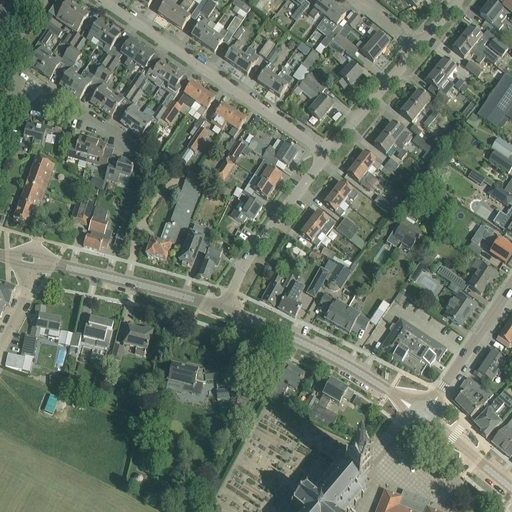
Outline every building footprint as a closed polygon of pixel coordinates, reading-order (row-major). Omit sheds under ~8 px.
[(190,18),(185,15),(187,11),(188,11),(194,3),(190,0),(185,0),(179,10),(178,10),(170,23),(182,31),(190,18)] [(201,13),(210,1),(208,0),(202,0),(196,10),(201,13)] [(210,0),(210,1),(201,13),(208,18),(215,8),(220,12),(223,8),(218,4),(220,2),(217,0),(210,0)] [(236,19),(235,19),(227,31),(233,36),(251,10),(236,0),(235,0),(232,6),(235,7),(232,12),(238,16),(236,19)] [(260,0),(254,9),(261,14),(270,2),(267,0),(260,0)] [(289,0),(299,7),(300,8),(305,2),(306,0),(289,0)] [(319,14),(325,19),(334,7),(325,0),(321,0),(314,10),(309,16),(314,20),(319,14)] [(423,0),(408,0),(406,2),(417,11),(425,1),(423,0)] [(506,0),(503,5),(507,9),(511,12),(511,3),(507,0),(506,0)] [(56,20),(66,26),(78,9),(68,2),(60,14),(56,20)] [(157,15),(170,23),(178,10),(166,2),(157,15)] [(501,23),(507,16),(502,13),(502,12),(491,3),(480,16),(499,31),(503,25),(501,23)] [(0,7),(0,8),(0,31),(1,32),(9,11),(0,7)] [(334,7),(325,19),(320,25),(331,33),(336,27),(345,16),(334,7)] [(56,20),(60,14),(52,9),(48,14),(56,20)] [(78,9),(66,26),(76,33),(88,16),(78,9)] [(298,10),(291,19),(296,23),(296,22),(303,14),(298,10)] [(348,23),(354,28),(360,21),(354,15),(348,23)] [(191,38),(203,46),(212,33),(206,29),(210,23),(205,19),(201,25),(200,25),(191,38)] [(94,39),(100,43),(110,28),(99,21),(86,40),(91,44),(94,39)] [(43,29),(47,31),(52,35),(58,39),(62,33),(52,26),(47,23),(43,29)] [(98,65),(101,67),(101,66),(105,69),(113,57),(117,51),(112,47),(120,35),(110,28),(100,43),(106,47),(103,51),(107,55),(106,56),(105,55),(98,65)] [(470,28),(461,39),(494,66),(499,60),(483,47),(487,42),(490,45),(488,47),(501,58),(508,50),(495,39),(487,32),(482,37),(470,28)] [(238,29),(234,38),(239,40),(243,31),(238,29)] [(374,40),(370,44),(381,54),(389,45),(378,35),(378,36),(371,30),(367,34),(374,40)] [(52,35),(47,31),(38,43),(44,47),(52,35)] [(212,33),(203,46),(214,54),(223,41),(223,40),(227,34),(222,31),(218,37),(212,33)] [(64,43),(70,48),(73,49),(80,38),(74,34),(72,37),(69,35),(64,43)] [(327,48),(331,42),(334,38),(329,34),(320,46),(325,49),(325,50),(327,48)] [(333,41),(350,55),(354,49),(337,35),(333,41)] [(80,38),(73,49),(76,51),(79,53),(86,42),(80,38)] [(494,66),(461,39),(452,50),(463,60),(469,53),(477,59),(475,62),(480,65),(485,59),(494,66)] [(131,40),(121,55),(129,60),(126,65),(130,67),(142,48),(131,40)] [(259,55),(265,60),(275,46),(268,41),(259,55)] [(345,52),(331,42),(327,48),(335,54),(332,58),(340,65),(346,71),(341,77),(338,75),(333,80),(343,89),(347,85),(350,88),(361,76),(351,66),(350,66),(341,57),(345,52)] [(224,60),(235,68),(243,56),(238,52),(242,46),(237,43),(232,49),(224,60)] [(381,54),(370,44),(366,48),(360,43),(356,48),(362,53),(373,63),(381,54)] [(320,46),(315,52),(320,56),(322,53),(325,49),(320,46)] [(30,67),(40,73),(53,53),(48,50),(45,51),(42,48),(30,67)] [(73,49),(70,48),(61,61),(57,58),(55,63),(49,59),(53,53),(40,73),(50,80),(60,64),(65,67),(65,68),(76,51),(73,49)] [(142,48),(130,67),(133,69),(134,70),(137,65),(144,70),(154,56),(142,48)] [(243,56),(235,68),(247,76),(255,65),(255,64),(259,58),(254,55),(256,52),(249,48),(244,57),(243,56)] [(280,52),(275,48),(266,61),(271,64),(280,52)] [(61,90),(68,95),(79,80),(74,76),(77,73),(72,69),(82,55),(79,53),(76,51),(65,68),(69,71),(59,87),(62,89),(61,90)] [(308,71),(308,72),(320,57),(312,51),(301,66),(292,78),(298,82),(306,71),(308,71)] [(113,57),(105,69),(107,70),(112,73),(120,62),(113,57)] [(444,60),(435,71),(447,81),(456,69),(444,60)] [(152,69),(145,78),(155,84),(159,79),(164,82),(173,69),(162,62),(156,71),(152,69)] [(465,69),(478,79),(483,73),(470,63),(465,69)] [(257,83),(268,91),(276,79),(270,75),(274,69),(269,65),(265,71),(257,83)] [(99,82),(107,70),(105,69),(101,66),(101,67),(94,78),(99,82)] [(173,69),(164,82),(170,86),(166,92),(175,98),(181,89),(177,86),(184,76),(173,69)] [(107,70),(99,82),(104,85),(91,104),(101,111),(114,92),(108,88),(106,86),(113,75),(112,74),(112,73),(107,70)] [(327,88),(308,72),(306,71),(298,82),(302,85),(298,89),(314,103),(315,101),(320,96),(327,88)] [(447,81),(435,71),(431,77),(428,75),(424,80),(426,82),(438,92),(447,81)] [(276,79),(268,91),(280,98),(288,87),(288,86),(292,81),(286,77),(286,78),(280,73),(276,79)] [(130,85),(137,90),(145,79),(138,74),(130,85)] [(511,82),(505,77),(478,117),(496,129),(498,126),(505,116),(511,121),(511,82)] [(79,80),(68,95),(76,100),(77,99),(80,101),(92,83),(86,79),(84,83),(79,80)] [(32,80),(25,90),(36,98),(43,88),(32,80)] [(459,91),(464,84),(460,80),(454,87),(459,91)] [(184,95),(179,103),(190,111),(195,103),(203,92),(191,84),(183,95),(184,95)] [(125,108),(137,90),(130,85),(123,97),(120,96),(114,92),(101,111),(111,118),(121,104),(125,108)] [(121,124),(131,131),(141,117),(137,114),(139,111),(135,108),(143,95),(140,93),(141,92),(137,90),(125,108),(130,111),(121,124)] [(214,100),(203,92),(195,103),(201,108),(197,114),(202,118),(206,111),(207,111),(214,100)] [(418,92),(409,103),(421,113),(430,101),(418,92)] [(439,93),(436,98),(444,105),(446,107),(450,101),(445,96),(440,93),(439,93)] [(320,96),(315,101),(317,103),(309,113),(319,122),(332,107),(320,96)] [(436,98),(432,102),(441,109),(444,105),(436,98)] [(167,111),(160,121),(169,127),(181,109),(172,102),(170,105),(167,111)] [(421,113),(409,103),(400,114),(412,124),(421,113)] [(230,108),(229,110),(223,105),(210,124),(222,131),(226,125),(234,113),(235,111),(230,108)] [(154,129),(160,121),(167,111),(160,106),(152,119),(147,116),(145,120),(141,117),(131,131),(141,138),(149,125),(154,129)] [(434,112),(428,119),(433,123),(438,115),(434,112)] [(234,113),(226,125),(232,129),(228,135),(233,139),(238,133),(246,121),(234,113)] [(466,123),(476,130),(482,122),(473,114),(466,123)] [(505,116),(498,126),(502,129),(509,119),(505,116)] [(428,119),(423,125),(427,129),(433,123),(428,119)] [(189,135),(194,138),(204,123),(200,120),(189,135)] [(442,124),(439,128),(453,139),(458,133),(444,122),(442,124)] [(47,144),(51,145),(53,137),(51,136),(53,129),(34,124),(33,127),(27,125),(23,138),(33,140),(31,147),(45,151),(47,144)] [(392,124),(383,135),(407,155),(407,154),(403,150),(412,140),(404,133),(392,124)] [(410,130),(417,136),(419,137),(422,133),(414,126),(410,130)] [(201,129),(187,149),(195,154),(208,134),(201,129)] [(462,131),(456,140),(465,146),(471,137),(462,131)] [(407,155),(383,135),(374,146),(386,156),(392,149),(399,155),(397,158),(401,161),(407,155)] [(417,136),(412,142),(430,156),(434,150),(419,137),(417,136)] [(68,156),(67,158),(79,161),(87,164),(88,158),(93,140),(88,138),(87,141),(79,138),(76,148),(71,146),(68,156)] [(248,149),(256,154),(275,167),(278,162),(288,168),(298,153),(286,145),(285,146),(277,141),(272,149),(270,147),(268,149),(260,143),(260,142),(255,138),(248,149)] [(489,147),(489,148),(495,152),(508,161),(511,154),(511,148),(498,139),(495,143),(493,141),(489,147)] [(88,158),(87,164),(94,166),(106,169),(106,167),(107,163),(109,157),(103,156),(106,146),(98,144),(99,141),(93,140),(88,158)] [(225,150),(230,153),(236,144),(231,141),(225,150)] [(237,142),(228,157),(236,163),(246,148),(237,142)] [(511,168),(511,164),(495,152),(489,161),(508,174),(511,168)] [(364,153),(356,164),(367,173),(372,177),(376,171),(377,172),(381,167),(375,163),(376,162),(372,159),(364,153)] [(36,159),(25,189),(35,193),(36,190),(44,194),(54,166),(45,163),(36,159)] [(109,165),(104,181),(117,185),(120,177),(130,180),(135,163),(125,160),(125,162),(119,160),(116,170),(109,167),(110,165),(109,165)] [(387,164),(395,171),(399,166),(391,160),(387,164)] [(367,173),(356,164),(347,175),(358,184),(364,188),(368,184),(362,179),(367,173)] [(391,174),(394,177),(398,172),(387,164),(384,168),(391,174)] [(264,174),(260,180),(274,189),(282,177),(268,168),(268,169),(262,165),(258,170),(264,174)] [(221,168),(215,178),(221,182),(225,181),(230,173),(221,168)] [(384,168),(381,172),(388,178),(391,174),(384,168)] [(472,171),(468,178),(480,187),(485,180),(472,171)] [(186,230),(197,199),(204,179),(189,173),(181,193),(170,224),(166,226),(160,241),(152,238),(145,256),(154,259),(155,258),(165,262),(171,246),(174,247),(180,228),(186,230)] [(274,189),(260,180),(256,187),(250,183),(247,188),(253,192),(267,201),(274,189)] [(341,183),(332,194),(343,203),(348,197),(353,201),(357,197),(352,193),(353,192),(341,183)] [(511,197),(494,185),(487,194),(507,208),(511,201),(511,197)] [(25,189),(13,220),(28,225),(32,216),(32,215),(36,216),(41,203),(44,194),(36,190),(35,193),(25,189)] [(343,203),(332,194),(324,205),(340,218),(349,207),(343,203)] [(245,206),(241,213),(235,209),(230,216),(243,225),(247,218),(253,222),(262,209),(249,200),(248,201),(241,196),(238,202),(245,206)] [(388,204),(379,196),(374,203),(384,210),(388,204)] [(75,205),(70,223),(87,227),(93,204),(83,201),(82,207),(75,205)] [(87,236),(83,248),(99,252),(100,248),(107,250),(109,243),(103,241),(108,223),(105,222),(108,212),(95,208),(88,232),(91,233),(90,237),(87,236)] [(317,213),(309,224),(320,233),(325,237),(330,231),(334,227),(329,223),(329,222),(325,219),(317,213)] [(511,238),(511,222),(505,218),(498,228),(506,233),(506,234),(511,238)] [(340,225),(349,232),(353,226),(344,219),(340,225)] [(420,236),(419,235),(422,231),(404,220),(392,239),(411,250),(420,236)] [(309,224),(300,235),(308,241),(317,248),(320,243),(325,237),(320,233),(309,224)] [(349,232),(340,225),(336,231),(362,251),(366,245),(349,232)] [(192,233),(190,233),(179,262),(182,263),(181,266),(187,268),(188,266),(192,267),(199,248),(206,251),(211,242),(202,238),(205,230),(195,226),(192,233)] [(490,255),(497,259),(505,265),(511,254),(511,250),(505,246),(487,233),(483,239),(495,247),(490,255)] [(290,244),(287,248),(302,260),(305,256),(290,244)] [(472,244),(467,249),(478,257),(482,251),(472,244)] [(203,261),(201,268),(197,277),(209,281),(214,267),(217,268),(220,260),(219,260),(222,252),(210,247),(203,261)] [(321,255),(333,261),(336,255),(324,249),(321,255)] [(468,288),(472,290),(480,296),(490,282),(493,283),(498,275),(490,270),(483,265),(476,260),(471,269),(478,273),(468,288)] [(341,291),(351,274),(339,266),(328,283),(327,286),(328,289),(333,292),(337,292),(339,290),(341,291)] [(441,268),(437,274),(453,285),(457,279),(441,268)] [(329,274),(321,269),(315,280),(323,285),(329,274)] [(276,275),(261,302),(274,308),(283,291),(276,287),(281,278),(276,275)] [(286,281),(283,288),(289,291),(295,278),(289,275),(286,281)] [(305,288),(295,282),(285,299),(284,299),(278,310),(295,318),(301,308),(296,305),(305,288)] [(0,284),(0,304),(5,306),(9,307),(15,290),(0,284)] [(454,300),(447,310),(451,313),(447,319),(459,327),(469,313),(471,315),(477,306),(462,296),(458,303),(454,300)] [(324,321),(336,328),(347,309),(335,303),(324,297),(320,305),(324,307),(320,314),(326,317),(324,321)] [(370,323),(376,327),(390,306),(384,301),(370,323)] [(8,355),(5,368),(22,371),(25,356),(33,358),(39,330),(49,332),(47,338),(58,341),(57,345),(64,346),(65,340),(59,339),(60,334),(58,333),(60,321),(44,318),(44,308),(36,308),(36,316),(31,337),(25,336),(21,355),(20,358),(8,355)] [(347,309),(336,328),(349,335),(351,332),(356,335),(360,328),(365,331),(369,323),(359,317),(360,317),(347,309)] [(109,342),(113,324),(90,319),(88,330),(86,329),(83,339),(97,342),(96,347),(107,350),(109,342)] [(447,351),(439,345),(433,341),(433,342),(400,320),(384,344),(379,352),(391,361),(392,359),(418,377),(419,375),(421,376),(426,367),(429,369),(435,360),(439,363),(447,351)] [(498,338),(496,341),(508,349),(511,342),(511,331),(506,327),(498,338)] [(128,328),(125,338),(123,345),(136,349),(134,356),(144,358),(146,351),(149,341),(150,341),(153,332),(145,330),(144,332),(128,328)] [(70,347),(78,349),(81,336),(73,334),(70,347)] [(111,360),(120,362),(123,349),(115,347),(111,360)] [(484,364),(501,375),(505,369),(502,367),(505,362),(497,357),(499,354),(491,348),(487,354),(490,355),(484,364)] [(496,381),(501,375),(484,364),(479,372),(476,370),(473,375),(480,380),(482,378),(491,384),(494,380),(496,381)] [(172,366),(166,391),(181,395),(183,386),(192,388),(191,395),(200,397),(202,385),(205,384),(205,381),(219,379),(218,371),(204,373),(204,371),(198,372),(172,366)] [(296,391),(304,376),(290,368),(284,379),(278,376),(266,396),(279,404),(288,387),(296,391)] [(454,403),(475,424),(483,415),(479,411),(493,396),(468,379),(464,384),(454,403)] [(325,410),(331,400),(338,405),(342,398),(349,402),(353,395),(344,389),(328,380),(325,385),(328,386),(322,395),(317,404),(315,402),(316,401),(309,397),(300,415),(330,431),(338,417),(325,410)] [(216,391),(217,403),(230,401),(228,390),(216,391)] [(356,397),(352,405),(356,407),(360,400),(356,397)] [(475,424),(474,425),(481,433),(480,434),(485,440),(501,424),(496,419),(499,417),(496,414),(499,410),(504,405),(497,399),(492,405),(493,406),(483,415),(475,424)] [(511,419),(505,428),(491,444),(510,459),(511,456),(511,419)] [(350,511),(363,497),(370,488),(370,486),(368,487),(361,481),(369,471),(372,471),(372,469),(357,456),(355,456),(355,459),(347,469),(341,463),(339,460),(338,460),(339,463),(333,471),(331,469),(330,471),(331,472),(325,480),(324,478),(323,480),(324,481),(318,488),(316,487),(315,488),(317,490),(311,497),(307,494),(305,490),(303,490),(303,493),(292,506),(289,507),(289,509),(292,508),(296,511),(350,511)] [(434,511),(427,509),(425,511),(410,511),(398,507),(401,499),(385,492),(376,511),(434,511)]
